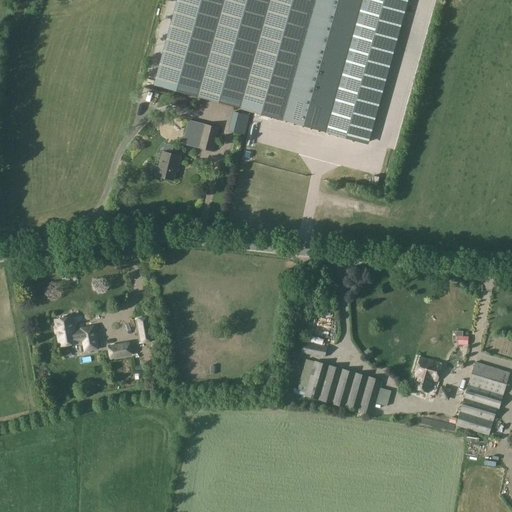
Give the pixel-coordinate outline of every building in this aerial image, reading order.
[(178,0),(155,84),(325,131),(361,0),(178,0)] [(361,0),(325,131),(367,143),(406,0),(361,0)] [(172,92),(161,91),(161,102),(172,102),(172,92)] [(135,119),(136,111),(124,109),(123,124),(129,125),(130,118),(135,119)] [(188,120),(182,144),(197,148),(201,132),(203,124),(188,120)] [(203,124),(201,132),(197,148),(214,152),(220,128),(203,124)] [(230,125),(228,131),(244,135),(246,129),(230,125)] [(163,152),(159,166),(154,165),(152,166),(150,172),(152,175),(157,176),(156,176),(173,181),(175,172),(177,172),(181,156),(171,154),(173,145),(162,142),(160,151),(163,152)] [(97,349),(93,327),(81,329),(82,332),(75,333),(72,318),(68,318),(67,316),(59,318),(60,320),(56,320),(57,326),(55,327),(56,335),(58,334),(60,346),(77,343),(76,341),(83,340),(85,351),(97,349)] [(136,319),(140,343),(153,341),(149,317),(136,319)] [(465,333),(455,338),(458,346),(468,342),(465,333)] [(302,342),(302,344),(300,353),(325,358),(327,347),(302,342)] [(109,347),(111,358),(131,355),(129,343),(109,347)] [(483,355),(481,360),(496,367),(498,362),(483,355)] [(442,364),(420,358),(415,375),(416,376),(413,387),(428,392),(432,380),(437,382),(442,364)] [(371,416),(382,380),(315,360),(304,396),(371,416)] [(510,373),(475,362),(455,426),(489,436),(497,409),(499,410),(510,373)] [(134,376),(137,382),(143,379),(140,373),(134,376)] [(441,386),(437,398),(448,402),(452,390),(441,386)]
